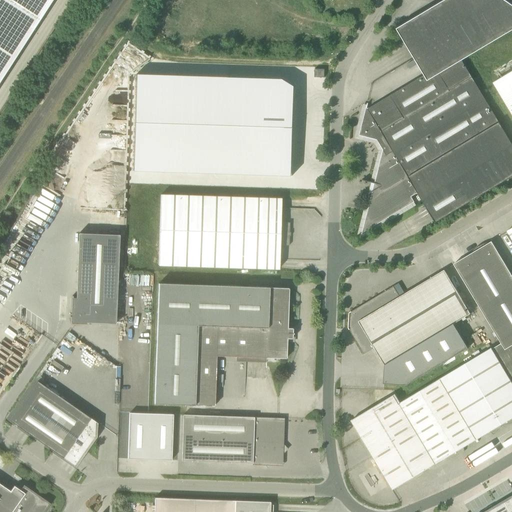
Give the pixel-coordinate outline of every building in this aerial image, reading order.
[(0,0),(0,81),(52,0),(0,0)] [(462,60),(511,30),(511,5),(504,0),(445,0),(397,29),(425,75),(428,81),(462,60)] [(436,223),(511,177),(511,143),(472,78),(462,60),(428,81),(425,75),(368,109),(367,108),(368,104),(367,104),(359,136),(377,140),(383,150),(375,183),(362,180),(362,181),(375,184),(378,189),(368,195),(372,193),(362,234),(415,202),(412,197),(418,193),(436,223)] [(324,78),(325,70),(315,69),(315,78),(324,78)] [(511,71),(494,83),(511,113),(511,71)] [(135,77),(132,171),(292,175),(294,88),(282,81),(135,77)] [(280,223),(281,199),(160,196),(158,266),(279,269),(280,246),(289,246),(290,223),(280,223)] [(87,323),(116,324),(119,236),(78,234),(76,296),(72,296),(71,324),(87,324),(87,323)] [(511,329),(511,275),(492,242),(454,265),(498,338),(511,329)] [(444,270),(400,297),(394,287),(352,312),(351,312),(349,313),(348,329),(349,330),(351,329),(353,332),(351,334),(369,362),(380,363),(377,358),(380,357),(385,366),(384,385),(407,386),(469,349),(454,324),(471,314),(444,270)] [(216,357),(286,359),(287,339),(292,339),(292,334),(293,334),(292,334),(293,329),(287,329),(289,289),(159,284),(154,405),(215,407),(216,357)] [(511,329),(498,338),(502,344),(492,350),(511,382),(511,381),(511,329)] [(492,350),(491,349),(441,379),(477,440),(491,431),(494,433),(499,428),(498,427),(501,425),(502,427),(504,426),(503,424),(505,423),(506,424),(511,422),(511,383),(511,382),(492,350)] [(400,403),(417,431),(436,465),(451,456),(451,457),(453,457),(462,452),(463,450),(462,449),(477,440),(441,379),(400,403)] [(76,467),(96,437),(97,423),(37,382),(10,421),(76,467)] [(417,431),(400,403),(395,395),(352,421),(393,490),(415,477),(395,444),(417,431)] [(169,415),(125,413),(124,459),(168,461),(169,415)] [(183,415),(182,451),(182,461),(252,464),(252,465),(265,466),(267,468),(288,449),(283,444),(284,419),(183,415)] [(415,477),(436,465),(417,431),(395,444),(415,477)] [(0,511),(42,511),(48,504),(24,488),(22,491),(14,486),(10,491),(0,484),(0,511)] [(511,511),(511,495),(502,502),(493,508),(490,507),(487,509),(486,511),(485,511),(511,511)] [(269,511),(270,502),(155,498),(154,511),(269,511)]
